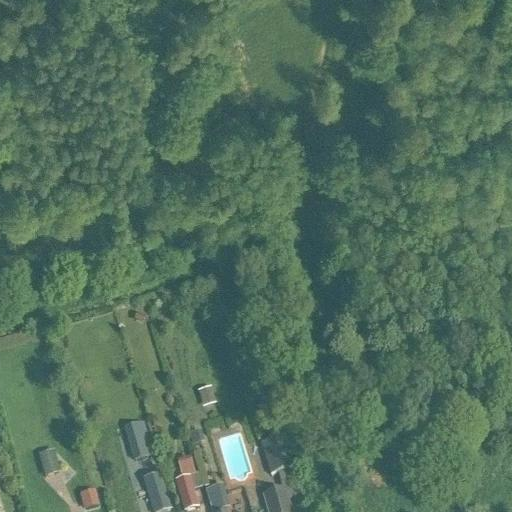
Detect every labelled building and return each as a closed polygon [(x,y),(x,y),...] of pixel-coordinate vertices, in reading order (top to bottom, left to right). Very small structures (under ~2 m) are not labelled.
[(202,406),(214,403),(211,392),(199,396),(202,406)] [(143,427),(125,433),(135,465),(153,460),(143,427)] [(202,436),(189,439),(192,450),(205,447),(202,436)] [(275,475),(298,470),(291,439),(268,444),(275,475)] [(55,456),(39,460),(43,474),(58,470),(55,456)] [(283,494),(265,499),(268,511),(290,511),(286,493),(296,491),(291,475),(279,478),(283,494)] [(176,485),(183,511),(198,511),(199,511),(194,495),(203,492),(199,478),(176,485)] [(144,484),(152,511),(171,511),(160,479),(144,484)] [(95,495),(80,499),(83,511),(95,511),(100,511),(95,495)]
